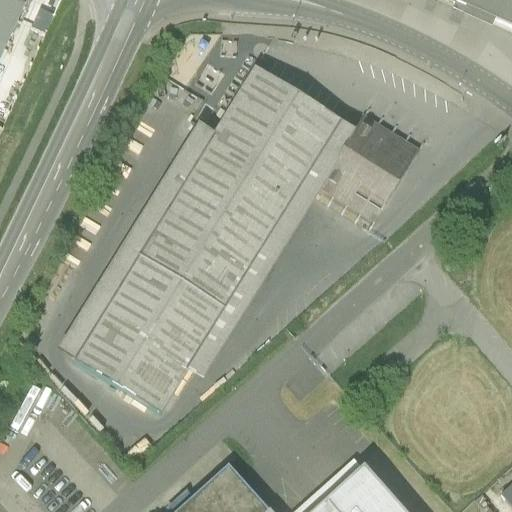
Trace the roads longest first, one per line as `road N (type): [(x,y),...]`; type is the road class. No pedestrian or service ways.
road 1 (tertiary): [(135,0),(0,286)]
road 2 (tertiary): [(292,0),(412,41),(511,101)]
